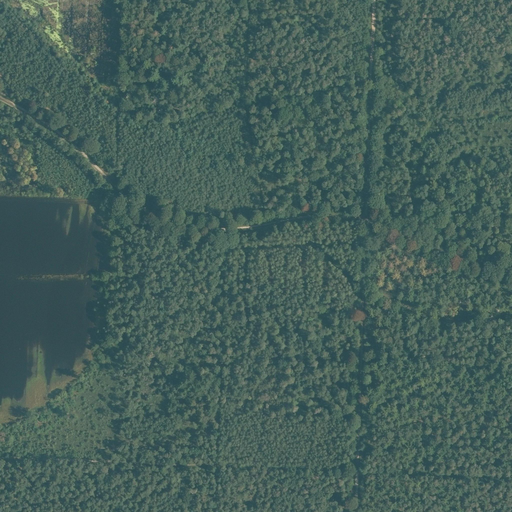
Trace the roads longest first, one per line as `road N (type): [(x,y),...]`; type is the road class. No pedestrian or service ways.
road 1 (track): [(511,475),(106,460)]
road 2 (track): [(352,511),(363,218)]
road 3 (track): [(363,218),(372,0)]
